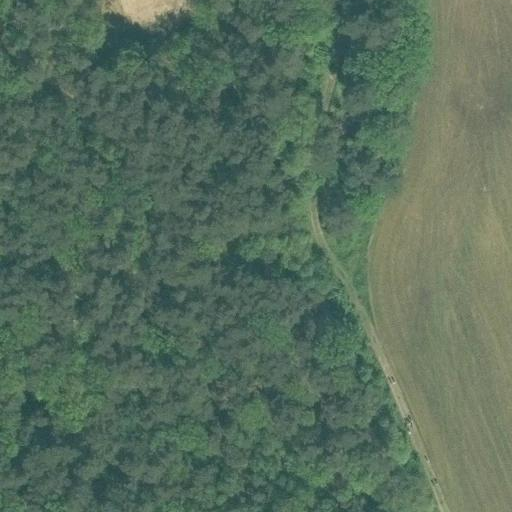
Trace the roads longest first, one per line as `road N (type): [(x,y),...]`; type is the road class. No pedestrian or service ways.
road 1 (track): [(0,16),(78,85),(240,169),(296,181),(310,233),(365,320),(448,511)]
road 2 (track): [(296,181),(296,102),(329,0)]
